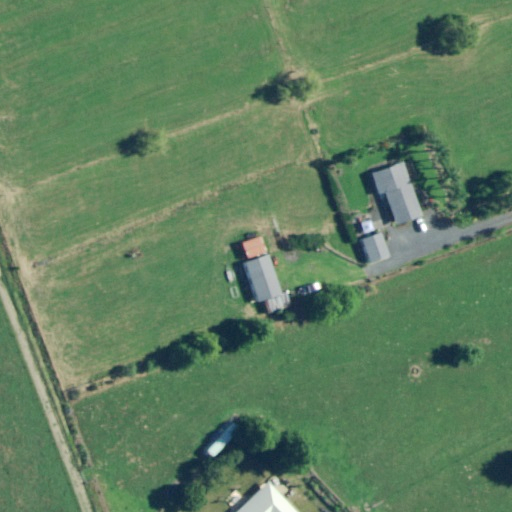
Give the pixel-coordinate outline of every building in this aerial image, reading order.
[(420,213),(399,163),(370,175),(380,200),(384,199),(394,224),(420,213)] [(387,255),(379,233),(359,240),(367,262),(387,255)] [(285,292),(279,294),(267,254),(242,262),(255,302),(261,300),(265,314),(290,306),(285,292)] [(235,313),(230,293),(212,298),(217,317),(235,313)] [(295,511),(267,481),(233,511),(295,511)]
